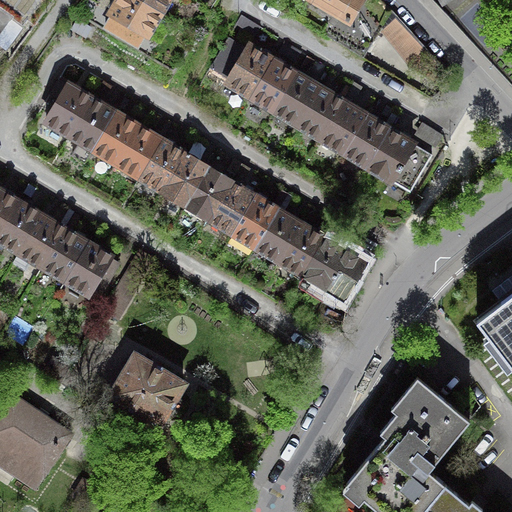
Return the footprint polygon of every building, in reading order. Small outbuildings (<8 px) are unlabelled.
[(162,12),(141,0),(117,0),(117,1),(110,13),(133,27),(128,35),(143,44),(162,12)] [(168,0),(141,0),(162,12),(168,0)] [(312,0),(335,13),(325,35),(363,58),(382,27),(361,1),(362,0),(312,0)] [(0,31),(11,17),(0,8),(0,31)] [(255,35),(260,26),(242,15),(236,24),(255,35)] [(425,50),(396,17),(380,32),(408,64),(425,50)] [(258,48),(245,41),(243,44),(228,36),(210,67),(224,76),(221,82),(246,97),(270,55),(258,48)] [(282,62),(270,55),(246,97),(270,111),(294,69),(282,62)] [(305,76),(294,69),(270,111),(293,124),(317,82),(305,76)] [(78,89),(65,81),(39,125),(64,140),(91,96),(78,89)] [(293,124),(317,138),(341,97),(329,90),(317,82),(293,124)] [(103,104),(91,96),(64,140),(89,154),(115,111),(103,104)] [(353,104),(341,97),(317,138),(341,152),(365,111),(353,104)] [(126,118),(115,111),(89,154),(111,168),(137,124),(126,118)] [(377,118),(365,111),(341,152),(365,166),(389,125),(377,118)] [(443,134),(422,121),(412,138),(433,150),(443,134)] [(149,131),(137,124),(111,168),(135,182),(161,139),(149,131)] [(401,131),(389,125),(365,166),(391,181),(409,192),(433,150),(412,138),(401,131)] [(172,145),(161,139),(135,182),(158,196),(184,152),(172,145)] [(196,159),(184,152),(158,196),(182,210),(208,167),(196,159)] [(221,174),(208,167),(182,210),(207,225),(234,182),(221,174)] [(244,188),(234,182),(207,225),(228,238),(254,194),(244,188)] [(0,230),(18,200),(6,193),(0,189),(0,230)] [(266,201),(254,194),(228,238),(252,252),(278,209),(266,201)] [(18,200),(0,230),(0,240),(19,252),(42,214),(29,207),(18,200)] [(277,267),(304,224),(291,216),(278,209),(252,252),(277,267)] [(42,214),(19,252),(13,262),(26,269),(32,260),(42,266),(65,228),(42,214)] [(314,230),(304,224),(277,267),(298,280),(325,236),(314,230)] [(65,228),(42,266),(65,280),(88,242),(75,234),(65,228)] [(346,249),(325,236),(298,280),(341,306),(368,262),(346,249)] [(99,249),(88,242),(65,280),(89,294),(89,293),(97,298),(118,263),(111,258),(111,256),(99,249)] [(159,261),(140,250),(133,262),(102,315),(120,326),(144,286),(159,261)] [(511,294),(478,321),(511,364),(511,294)] [(148,362),(135,355),(111,395),(160,423),(184,383),(148,362)] [(60,369),(54,365),(49,373),(61,381),(66,373),(60,369)] [(421,511),(445,483),(432,472),(432,473),(428,470),(470,420),(417,376),(404,393),(409,397),(387,423),(387,424),(380,431),(385,435),(380,442),(346,483),(381,511),(421,511)] [(13,394),(0,413),(0,464),(35,488),(71,434),(42,414),(13,394)] [(206,461),(196,454),(192,459),(189,464),(199,470),(206,461)] [(479,511),(474,507),(445,483),(421,511),(479,511)]
